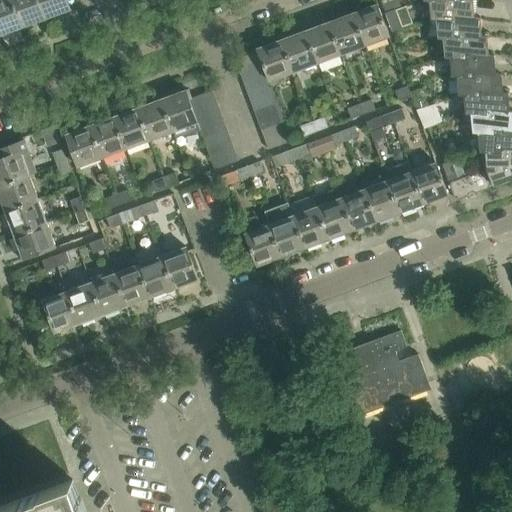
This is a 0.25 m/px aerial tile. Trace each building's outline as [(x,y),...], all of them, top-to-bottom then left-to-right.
[(0,0),(0,34),(23,26),(13,0),(0,0)] [(13,0),(23,26),(47,18),(40,0),(13,0)] [(40,0),(47,18),(71,9),(67,0),(40,0)] [(437,0),(435,0),(435,1),(433,19),(442,20),(443,19),(454,20),(455,15),(471,17),(471,16),(473,0),(447,0),(447,1),(437,0)] [(402,18),(396,2),(384,6),(390,22),(402,18)] [(354,13),(367,46),(391,37),(378,4),(354,13)] [(354,13),(330,22),(342,55),(367,46),(354,13)] [(443,19),(442,20),(440,37),(449,38),(450,37),(461,39),(462,34),(478,36),(478,35),(480,17),(471,16),(471,17),(455,15),(454,20),(443,19)] [(307,30),(319,63),(342,55),(330,22),(307,30)] [(307,30),(283,39),(295,72),(319,63),(307,30)] [(450,37),(449,38),(447,57),(457,58),(457,57),(468,58),(469,53),(485,55),(485,54),(487,36),(478,35),(478,36),(462,34),(461,39),(450,37)] [(263,62),(267,72),(270,81),(295,72),(283,39),(258,48),(263,62)] [(492,74),(493,73),(495,55),(485,54),(485,55),(469,53),(468,58),(457,57),(457,58),(455,75),(464,76),(464,75),(475,77),(476,72),(492,74)] [(267,72),(263,62),(239,70),(243,81),(267,72)] [(270,81),(267,72),(243,81),(247,90),(270,81)] [(501,74),(493,73),(492,74),(476,72),(475,77),(464,75),(464,76),(462,94),(471,95),(471,94),(482,95),(482,91),(499,93),(499,91),(501,74)] [(251,100),(274,91),(270,81),(247,90),(251,100)] [(396,91),(400,101),(412,96),(408,86),(396,91)] [(198,120),(194,110),(190,100),(193,99),(189,89),(186,90),(162,99),(174,132),(176,136),(179,136),(182,136),(186,136),(189,135),(192,134),(195,133),(199,132),(201,131),(201,130),(199,123),(198,120)] [(190,100),(194,110),(217,101),(213,91),(193,99),(190,100)] [(254,110),(277,101),(274,91),(251,100),(254,110)] [(471,94),(471,95),(469,113),(478,114),(478,113),(489,115),(490,110),(506,112),(506,110),(508,92),(499,91),(499,93),(482,91),(482,95),(471,94)] [(162,99),(138,108),(151,141),(174,132),(162,99)] [(364,114),(376,110),(372,99),(360,104),(364,114)] [(221,111),(217,101),(194,110),(198,120),(221,111)] [(258,120),(281,111),(277,101),(254,110),(258,120)] [(360,104),(348,108),(352,119),(364,114),(360,104)] [(127,150),(151,141),(138,108),(115,117),(127,150)] [(403,108),(391,112),(395,123),(406,118),(403,108)] [(478,113),(478,114),(476,132),(485,133),(485,132),(496,134),(496,129),(511,130),(511,110),(506,110),(506,112),(490,110),(489,115),(478,113)] [(198,120),(199,123),(201,130),(225,121),(221,111),(198,120)] [(262,130),(285,121),(281,111),(258,120),(262,130)] [(391,112),(379,117),(383,127),(395,123),(391,112)] [(115,117),(91,125),(103,159),(127,150),(115,117)] [(317,132),(329,127),(325,117),(313,121),(317,132)] [(228,131),(225,121),(201,130),(201,131),(205,140),(228,131)] [(265,139),(288,131),(285,121),(262,130),(265,139)] [(313,121),(301,126),(305,136),(317,132),(313,121)] [(79,168),(103,159),(91,125),(66,135),(79,168)] [(355,126),(343,130),(347,141),(359,136),(355,126)] [(485,132),(485,133),(483,151),(491,152),(491,151),(503,152),(503,147),(511,148),(511,130),(496,129),(496,134),(485,132)] [(343,130),(332,135),(335,145),(347,141),(343,130)] [(205,140),(208,149),(232,140),(228,131),(205,140)] [(269,150),(292,141),(288,131),(265,139),(269,150)] [(0,186),(30,175),(37,173),(25,140),(0,148),(0,186)] [(208,149),(212,159),(236,151),(232,140),(208,149)] [(308,144),(296,148),(300,158),(312,154),(308,144)] [(491,151),(491,152),(489,170),(484,169),(484,168),(483,168),(482,171),(452,182),(450,185),(456,198),(458,200),(468,196),(469,194),(473,192),(476,193),(489,188),(489,186),(492,185),(497,185),(511,179),(511,148),(503,147),(503,152),(491,151)] [(296,148),(284,153),(288,163),(300,158),(296,148)] [(68,162),(63,150),(53,154),(58,166),(68,162)] [(239,161),(236,151),(212,159),(216,169),(239,161)] [(459,174),(454,161),(443,165),(448,178),(459,174)] [(58,166),(62,178),(72,174),(68,162),(58,166)] [(261,162),(249,166),(253,176),(265,172),(261,162)] [(425,204),(413,171),(409,162),(385,171),(389,180),(401,213),(425,204)] [(437,162),(413,171),(425,204),(449,195),(437,162)] [(200,164),(188,168),(192,179),(204,174),(200,164)] [(249,166),(237,170),(241,181),(253,176),(249,166)] [(176,173),(164,177),(168,188),(180,183),(176,173)] [(0,194),(6,211),(39,199),(30,175),(0,186),(0,194)] [(164,177),(152,182),(156,192),(168,188),(164,177)] [(377,222),(394,216),(399,217),(401,213),(389,180),(365,189),(377,222)] [(339,191),(354,230),(377,222),(365,189),(357,192),(356,189),(352,187),(339,191)] [(318,206),(330,239),(354,230),(339,191),(338,188),(315,197),(318,206)] [(129,191),(117,195),(121,205),(133,201),(129,191)] [(117,195),(105,200),(109,210),(121,205),(117,195)] [(86,209),(81,197),(71,201),(76,213),(86,209)] [(6,211),(15,235),(48,223),(39,199),(6,211)] [(156,201),(144,205),(148,215),(160,211),(156,201)] [(144,205),(132,209),(136,220),(148,215),(144,205)] [(294,215),(306,248),(330,239),(318,206),(294,215)] [(76,213),(80,225),(90,221),(86,209),(76,213)] [(124,224),(120,214),(108,218),(112,229),(124,224)] [(282,257),(306,248),(294,215),(270,224),(282,257)] [(280,261),(282,257),(270,224),(261,227),(257,217),(235,225),(241,244),(249,241),(258,266),(275,260),(280,261)] [(57,248),(48,223),(15,235),(24,260),(57,248)] [(107,250),(103,239),(91,244),(94,254),(107,250)] [(162,257),(175,289),(199,281),(186,248),(162,257)] [(67,252),(55,257),(59,267),(71,263),(67,252)] [(55,257),(43,261),(47,271),(59,267),(55,257)] [(151,298),(175,289),(162,257),(139,265),(151,298)] [(115,274),(127,307),(151,298),(139,265),(115,274)] [(104,315),(127,307),(115,274),(91,283),(104,315)] [(68,291),(80,324),(104,315),(91,283),(68,291)] [(55,333),(80,324),(68,291),(43,300),(55,333)] [(395,350),(407,346),(407,345),(401,329),(400,330),(400,332),(369,344),(360,347),(339,354),(338,353),(337,353),(343,370),(355,365),(359,376),(339,384),(349,411),(362,406),(365,413),(392,403),(390,396),(402,391),(405,399),(432,389),(419,353),(410,356),(411,357),(399,361),(395,350)] [(84,511),(72,479),(43,490),(44,492),(23,500),(22,498),(0,506),(0,511),(84,511)]
